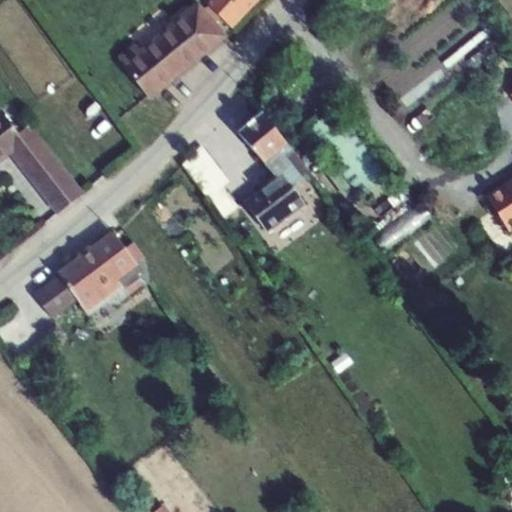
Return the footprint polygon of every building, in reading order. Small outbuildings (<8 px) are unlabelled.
[(230,28),(258,0),(211,0),(207,5),(230,28)] [(222,37),(198,8),(140,54),(133,46),(116,59),(147,98),(222,37)] [(393,175),(339,106),(304,133),(358,202),(393,175)] [(291,187),(309,173),(287,145),(262,114),(238,134),(273,174),(266,180),(261,191),(245,204),(266,232),(304,204),(291,187)] [(0,158),(9,151),(58,214),(82,196),(29,127),(19,135),(3,115),(0,116),(0,158)] [(208,198),(228,184),(201,148),(183,166),(208,198)] [(511,181),(486,198),(508,232),(511,229),(511,181)] [(59,276),(55,279),(34,295),(52,319),(72,304),(77,300),(88,315),(107,302),(118,305),(145,284),(138,275),(142,273),(136,264),(125,249),(114,235),(59,276)] [(144,258),(133,243),(125,249),(136,264),(142,273),(138,275),(145,284),(146,286),(149,284),(144,258)]
